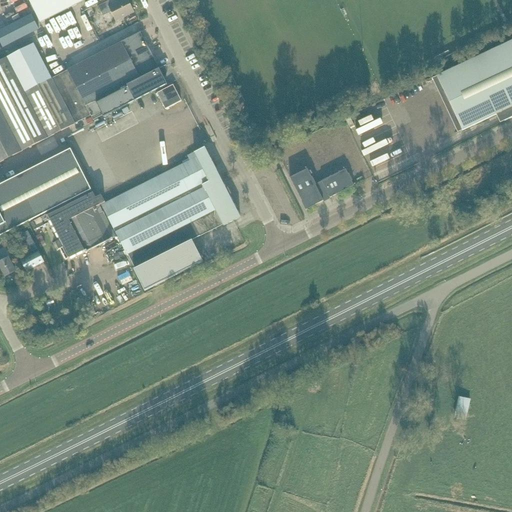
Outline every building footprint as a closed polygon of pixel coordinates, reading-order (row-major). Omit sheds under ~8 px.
[(30,0),(42,23),(88,0),(30,0)] [(109,2),(98,7),(103,17),(112,12),(116,21),(133,12),(127,0),(124,0),(111,6),(109,2)] [(84,12),(88,19),(92,16),(89,10),(84,12)] [(31,15),(0,30),(0,42),(3,48),(39,30),(31,15)] [(78,29),(77,29),(85,45),(93,42),(83,21),(76,24),(78,29)] [(86,108),(158,70),(152,58),(147,47),(140,34),(66,71),(86,108)] [(100,42),(105,39),(102,34),(97,37),(100,42)] [(511,41),(437,77),(462,131),(500,113),(504,122),(511,118),(511,41)] [(24,94),(50,80),(33,45),(6,59),(24,94)] [(47,53),(49,58),(58,54),(56,49),(47,53)] [(47,140),(24,94),(6,59),(0,62),(0,112),(21,153),(47,140)] [(86,108),(90,117),(92,121),(108,113),(109,115),(166,86),(162,78),(163,77),(164,77),(164,76),(165,76),(165,75),(166,74),(166,73),(166,72),(167,71),(167,70),(166,69),(166,68),(166,67),(165,67),(163,68),(158,70),(86,108)] [(50,80),(24,94),(47,140),(90,117),(86,108),(66,71),(50,80)] [(423,84),(423,100),(432,100),(432,85),(423,84)] [(173,86),(157,95),(165,110),(181,101),(173,86)] [(0,163),(21,153),(0,112),(0,163)] [(36,220),(30,223),(30,224),(34,231),(49,223),(60,243),(54,246),(57,252),(62,249),(69,263),(113,241),(97,209),(102,207),(128,258),(129,258),(135,270),(134,271),(144,292),(202,263),(191,242),(224,225),(225,226),(240,219),(222,183),(219,176),(217,173),(215,169),(218,168),(217,168),(215,163),(213,164),(211,160),(206,152),(205,149),(188,158),(190,162),(106,205),(102,197),(96,200),(93,194),(92,193),(62,207),(36,220)] [(62,207),(92,193),(70,151),(42,165),(62,207)] [(36,220),(62,207),(42,165),(15,178),(36,220)] [(354,188),(353,185),(346,171),(316,186),(309,171),(291,180),(307,211),(354,188)] [(30,223),(36,220),(15,178),(0,185),(0,218),(7,234),(30,223)] [(5,248),(0,250),(0,268),(6,278),(15,273),(9,258),(10,257),(5,248)] [(44,264),(39,254),(21,263),(26,273),(44,264)] [(101,297),(111,294),(110,289),(99,293),(101,297)] [(466,421),(471,399),(459,397),(454,419),(466,421)]
